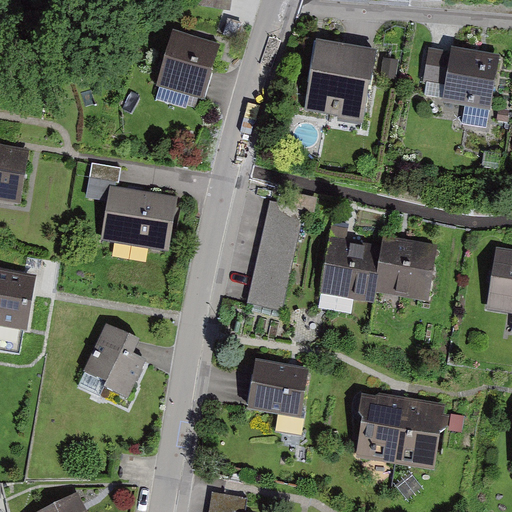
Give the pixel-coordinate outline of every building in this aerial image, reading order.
[(235,0),(203,0),(203,2),(233,10),(235,0)] [(227,49),(179,34),(162,90),(211,104),(227,49)] [(383,57),(322,44),(307,116),(369,129),(383,57)] [(496,114),(504,63),(433,52),(428,85),(450,89),(448,106),(496,114)] [(36,152),(0,145),(0,199),(25,205),(36,152)] [(124,171),(94,166),(91,184),(121,188),(124,171)] [(182,201),(116,190),(107,243),(173,254),(182,201)] [(309,219),(271,211),(249,304),(286,313),(309,219)] [(383,249),(333,242),(325,296),(378,304),(379,295),(432,303),(441,246),(384,238),(383,249)] [(511,251),(500,250),(491,313),(511,316),(511,251)] [(43,279),(0,272),(0,327),(34,333),(43,279)] [(96,322),(83,316),(78,326),(91,333),(96,322)] [(146,343),(110,327),(89,374),(112,384),(109,390),(132,400),(148,363),(139,358),(146,343)] [(314,370),(260,362),(251,414),(305,422),(314,370)] [(449,408),(366,394),(355,461),(438,475),(449,408)] [(215,493),(211,511),(249,511),(251,499),(215,493)] [(89,511),(81,496),(47,511),(89,511)]
